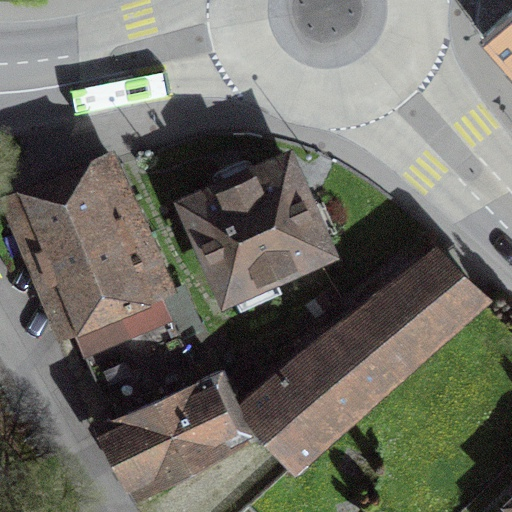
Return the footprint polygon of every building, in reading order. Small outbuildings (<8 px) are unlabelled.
[(511,0),(475,0),(475,23),(510,63),(509,64),(511,67),(511,0)] [(326,248),(286,158),(254,172),(252,169),(220,184),(221,187),(188,201),(228,291),(233,288),(241,307),(280,290),(272,272),(326,248)] [(172,287),(118,165),(22,204),(73,326),(162,291),(172,287)] [(296,462),(481,295),(436,250),(244,402),(296,462)] [(92,371),(179,332),(162,291),(73,326),(92,371)] [(179,332),(92,371),(112,416),(199,378),(179,332)] [(249,428),(220,369),(199,378),(112,416),(105,420),(140,485),(249,428)]
